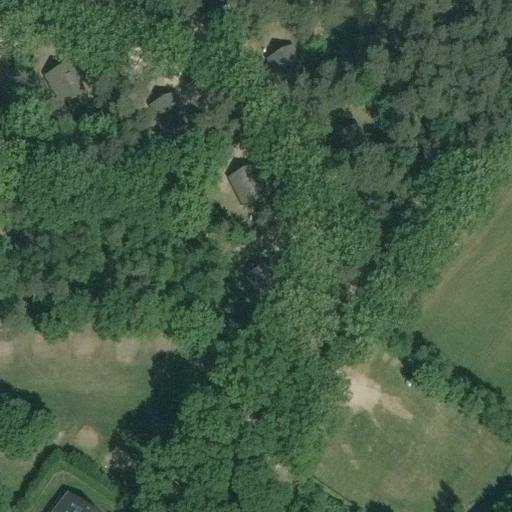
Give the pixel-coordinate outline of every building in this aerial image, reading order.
[(198,0),(207,17),(233,5),(231,0),(198,0)] [(266,59),(281,92),(308,80),(292,47),(266,59)] [(43,78),(59,110),(85,98),(70,65),(43,78)] [(149,106),(164,139),(191,126),(175,94),(149,106)] [(330,138),(345,171),(372,159),(357,126),(330,138)] [(227,178),(242,211),(269,198),(254,166),(227,178)] [(243,278),(258,311),(285,299),(269,266),(243,278)] [(192,328),(168,328),(168,356),(184,356),(184,344),(192,344),(192,328)] [(86,331),(88,365),(111,363),(109,330),(86,331)] [(129,333),(127,366),(146,367),(148,334),(129,333)] [(64,336),(46,337),(48,368),(65,367),(64,336)] [(28,374),(29,343),(5,343),(5,373),(28,374)] [(90,468),(110,442),(92,428),(77,449),(85,454),(80,461),(90,468)] [(0,511),(6,511),(15,507),(2,486),(0,486),(0,511)] [(85,511),(67,498),(56,511),(85,511)]
